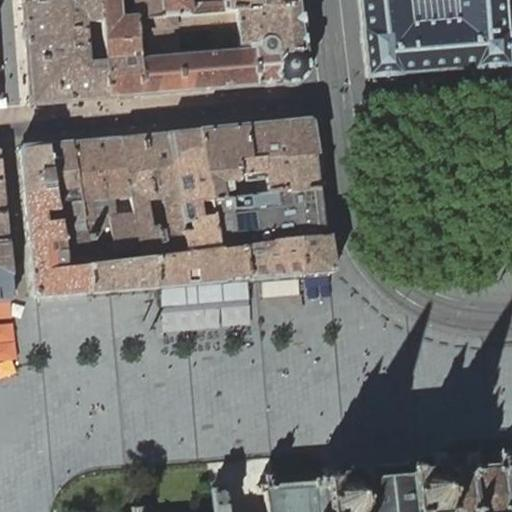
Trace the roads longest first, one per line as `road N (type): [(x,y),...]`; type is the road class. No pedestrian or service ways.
road 1 (residential): [(511,86),(0,129)]
road 2 (unknown): [(339,100),(368,255),(461,307),(511,304)]
